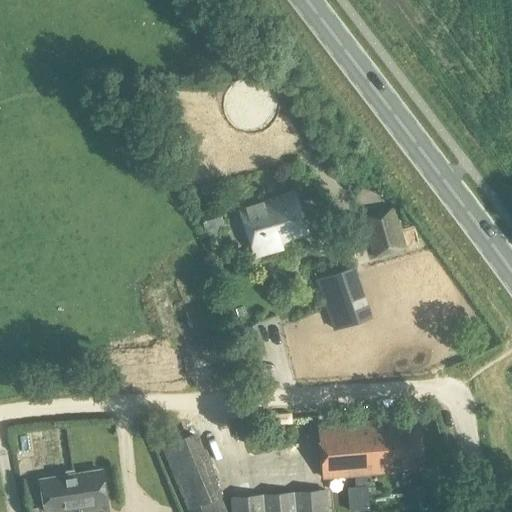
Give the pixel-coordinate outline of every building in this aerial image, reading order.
[(214,53),(218,62),(229,58),(226,49),(214,53)] [(281,248),(280,244),(308,234),(294,194),(241,213),(256,257),(281,248)] [(394,208),(362,218),(375,258),(409,248),(394,208)] [(201,215),(205,229),(224,224),(219,210),(201,215)] [(354,266),(315,280),(332,331),(372,318),(354,266)] [(420,419),(319,427),(323,478),(355,475),(356,486),(347,487),(350,511),(370,509),(366,474),(424,469),(420,419)] [(160,447),(187,511),(190,511),(223,496),(196,433),(160,447)] [(101,471),(40,481),(44,511),(55,511),(106,504),(101,471)] [(407,488),(410,509),(427,507),(425,487),(407,488)] [(230,498),(231,511),(328,511),(326,490),(230,498)]
